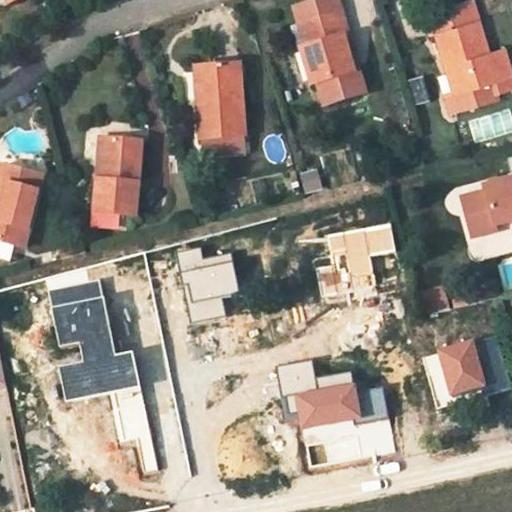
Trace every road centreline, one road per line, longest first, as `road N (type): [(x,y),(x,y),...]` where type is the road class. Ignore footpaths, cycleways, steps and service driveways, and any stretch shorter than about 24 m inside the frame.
road 1 (residential): [(248,511),(511,456)]
road 2 (residential): [(163,0),(98,19),(0,89)]
